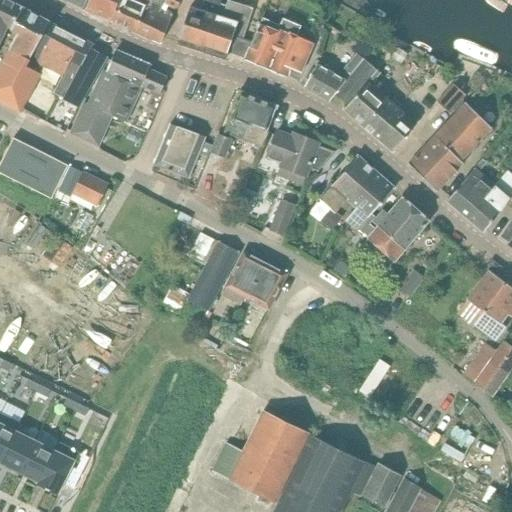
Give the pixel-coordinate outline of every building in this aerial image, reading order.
[(0,0),(0,37),(6,26),(11,29),(22,8),(6,0),(0,0)] [(62,0),(85,10),(88,0),(62,0)] [(88,0),(85,10),(110,22),(120,0),(132,0),(146,5),(148,0),(88,0)] [(120,0),(110,22),(132,31),(143,10),(147,13),(153,0),(148,0),(146,5),(132,0),(120,0)] [(148,39),(161,42),(175,14),(167,10),(168,7),(176,11),(181,0),(153,0),(147,13),(143,10),(132,31),(148,39)] [(184,25),(177,44),(203,53),(217,16),(219,4),(220,0),(205,0),(202,11),(190,7),(184,25)] [(228,53),(245,58),(251,43),(242,39),(252,9),(227,0),(226,6),(219,4),(217,16),(203,53),(225,60),(228,53)] [(0,61),(0,101),(18,111),(40,74),(32,69),(25,65),(27,60),(28,58),(49,22),(22,8),(11,29),(16,32),(7,49),(8,50),(2,61),(1,60),(0,61)] [(251,43),(245,58),(245,60),(286,78),(290,69),(300,73),(308,55),(313,43),(296,37),(300,26),(281,18),(278,25),(261,18),(251,43)] [(28,58),(27,60),(39,67),(43,67),(45,68),(63,78),(55,92),(79,104),(105,57),(90,50),(91,48),(93,44),(49,22),(28,58)] [(329,27),(317,51),(327,56),(340,32),(329,27)] [(330,102),(335,95),(369,51),(363,47),(338,77),(332,73),(334,69),(318,60),(314,69),(304,87),(330,102)] [(101,77),(95,91),(116,100),(128,73),(135,58),(116,50),(115,51),(106,71),(103,78),(101,77)] [(343,109),(362,126),(375,112),(383,119),(387,113),(395,120),(403,112),(399,109),(402,104),(394,97),(390,101),(368,82),(370,79),(373,82),(380,72),(365,60),(371,53),(369,51),(335,95),(347,105),(343,109)] [(380,54),(373,62),(389,75),(401,60),(394,55),(388,61),(380,54)] [(85,103),(71,134),(98,146),(112,115),(125,121),(141,86),(159,94),(167,78),(149,70),(151,65),(135,58),(128,73),(116,100),(95,91),(89,105),(85,103)] [(467,84),(475,92),(476,92),(478,90),(477,89),(485,81),(477,74),(467,84)] [(465,95),(452,84),(436,102),(449,113),(465,95)] [(225,132),(243,139),(260,145),(277,106),(240,92),(225,132)] [(422,150),(408,164),(437,192),(442,186),(453,174),(463,163),(460,161),(491,129),(471,108),(466,102),(422,150)] [(375,112),(362,126),(393,152),(417,124),(403,112),(395,120),(387,113),(383,119),(375,112)] [(170,124),(153,164),(189,178),(206,137),(170,124)] [(282,163),(280,167),(277,177),(303,186),(310,168),(317,171),(317,172),(318,172),(336,152),(335,151),(334,152),(318,146),(319,143),(293,133),(291,137),(277,131),(267,157),(282,163)] [(217,134),(215,138),(210,153),(223,158),(230,139),(217,134)] [(13,138),(4,156),(0,164),(0,173),(51,199),(58,186),(68,165),(13,138)] [(336,213),(337,212),(374,170),(358,156),(344,171),(320,199),(331,209),(320,221),(331,230),(342,218),(336,213)] [(447,201),(468,219),(495,186),(494,185),(479,172),(487,163),(483,159),(447,201)] [(74,193),(75,190),(84,172),(68,165),(58,186),(74,193)] [(394,188),(374,170),(337,212),(367,239),(375,229),(369,224),(375,218),(371,214),(394,188)] [(495,186),(468,219),(484,232),(497,217),(509,198),(511,194),(511,174),(507,170),(494,185),(495,186)] [(84,172),(75,190),(74,193),(98,205),(108,184),(84,172)] [(429,220),(403,197),(388,214),(383,209),(372,221),(378,226),(368,238),(394,261),(429,220)] [(282,201),(277,212),(270,230),(283,236),(295,206),(282,201)] [(188,254),(206,264),(218,242),(201,232),(188,254)] [(206,264),(187,300),(208,311),(229,271),(239,254),(218,242),(206,264)] [(235,270),(226,287),(246,297),(264,263),(244,252),(235,270)] [(447,252),(441,261),(448,265),(454,257),(447,252)] [(264,263),(246,297),(254,302),(268,309),(286,276),(286,274),(264,263)] [(399,290),(411,298),(424,279),(412,270),(399,290)] [(511,287),(489,270),(468,300),(485,312),(475,325),(496,340),(506,327),(501,323),(507,314),(511,317),(511,287)] [(163,303),(179,311),(188,294),(172,285),(163,303)] [(29,296),(25,305),(51,316),(55,307),(29,296)] [(414,303),(404,318),(415,326),(426,311),(414,303)] [(196,335),(205,340),(210,331),(201,326),(196,335)] [(511,347),(503,341),(473,384),(492,397),(511,367),(511,347)] [(378,359),(358,391),(369,397),(389,366),(378,359)] [(4,360),(0,367),(10,372),(14,365),(4,360)] [(29,380),(26,386),(36,391),(39,385),(29,380)] [(39,385),(36,391),(46,396),(50,390),(39,385)] [(64,405),(75,410),(78,404),(67,399),(64,405)] [(88,409),(78,404),(75,410),(85,415),(88,409)] [(16,431),(21,423),(0,412),(0,462),(15,431),(16,431)] [(226,443),(218,461),(212,472),(275,503),(309,435),(263,412),(243,451),(226,443)] [(0,462),(19,472),(35,440),(16,431),(15,431),(0,462)] [(311,436),(272,511),(340,511),(350,492),(383,509),(401,475),(378,463),(376,468),(311,436)] [(35,440),(19,472),(38,481),(54,450),(54,449),(35,440)] [(38,481),(37,483),(58,494),(63,484),(73,490),(89,457),(57,441),(54,449),(54,450),(38,481)] [(433,511),(440,501),(404,479),(386,510),(388,511),(433,511)]
